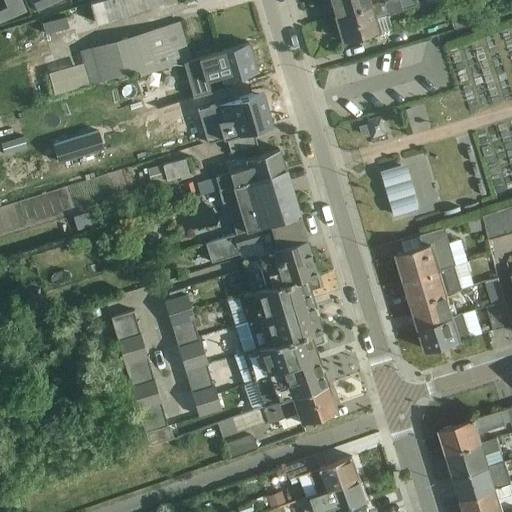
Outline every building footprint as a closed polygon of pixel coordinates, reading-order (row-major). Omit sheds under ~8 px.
[(0,16),(0,18),(24,14),(21,0),(2,0),(4,9),(0,10),(0,16)] [(108,0),(8,31),(14,49),(57,35),(58,36),(169,3),(168,0),(108,0)] [(63,0),(34,0),(31,2),(36,13),(64,1),(63,0)] [(330,0),(336,17),(372,5),(370,0),(330,0)] [(343,41),(359,37),(360,39),(393,30),(389,16),(403,11),(402,10),(416,6),(414,0),(388,0),(372,5),(336,17),(343,41)] [(471,4),(447,11),(451,24),(452,23),(454,30),(476,22),(471,4)] [(89,85),(140,71),(141,77),(184,64),(192,61),(180,22),(80,51),(89,85)] [(233,78),(257,71),(248,45),(192,61),(184,64),(194,98),(213,92),(209,81),(221,77),(224,88),(235,85),(233,78)] [(185,88),(166,94),(169,105),(189,99),(185,88)] [(166,94),(142,100),(145,113),(169,105),(166,94)] [(87,110),(91,128),(119,120),(116,109),(97,115),(94,108),(87,110)] [(381,116),(367,121),(371,139),(387,135),(381,116)] [(51,141),(57,161),(103,148),(97,128),(51,141)] [(252,130),(227,138),(230,153),(257,146),(252,130)] [(0,142),(0,149),(1,155),(25,149),(22,137),(0,142)] [(215,177),(219,191),(286,170),(279,151),(246,161),(248,168),(215,177)] [(194,174),(189,158),(163,165),(167,181),(194,174)] [(406,164),(381,172),(394,217),(419,210),(406,164)] [(237,235),(299,216),(286,170),(219,191),(223,204),(227,203),(237,235)] [(106,178),(110,190),(128,185),(125,173),(106,178)] [(210,175),(197,179),(200,192),(213,188),(210,175)] [(71,194),(79,217),(94,212),(87,190),(71,194)] [(511,205),(482,217),(485,230),(489,240),(511,233),(511,205)] [(241,260),(306,240),(299,216),(237,235),(207,245),(212,263),(240,254),(241,260)] [(482,217),(466,221),(469,234),(485,230),(482,217)] [(398,255),(406,281),(468,262),(462,240),(451,243),(446,228),(402,242),(405,253),(398,255)] [(226,300),(231,315),(309,292),(321,288),(306,240),(241,260),(251,292),(226,300)] [(413,305),(449,294),(474,285),(468,262),(406,281),(413,305)] [(486,281),(493,305),(505,301),(499,277),(486,281)] [(184,290),(166,295),(168,300),(165,301),(172,326),(193,320),(195,319),(187,294),(185,294),(184,290)] [(241,374),(314,347),(325,343),(309,292),(231,315),(244,353),(234,355),(241,374)] [(413,305),(420,328),(455,317),(449,294),(413,305)] [(493,305),(487,307),(494,331),(511,325),(511,323),(505,301),(493,305)] [(111,318),(118,341),(140,334),(134,311),(111,318)] [(427,351),(470,338),(464,314),(455,317),(420,328),(427,351)] [(199,339),(193,320),(172,326),(179,347),(199,339)] [(118,341),(125,365),(148,358),(140,334),(118,341)] [(199,339),(179,347),(186,371),(206,364),(208,364),(201,339),(199,339)] [(253,411),(264,407),(327,385),(314,347),(241,374),(253,411)] [(125,365),(132,387),(154,380),(148,358),(125,365)] [(206,364),(186,371),(192,392),(213,386),(206,364)] [(132,387),(139,410),(161,404),(154,380),(132,387)] [(213,386),(192,392),(199,417),(222,410),(214,385),(213,386)] [(302,423),(336,411),(327,385),(264,407),(269,424),(299,414),(302,423)] [(139,410),(146,432),(168,426),(161,404),(139,410)] [(448,455),(484,443),(481,433),(511,423),(511,407),(440,430),(448,455)] [(174,439),(169,425),(168,426),(146,432),(150,447),(174,439)] [(251,436),(225,445),(230,460),(256,450),(251,436)] [(448,455),(455,477),(505,462),(498,439),(484,443),(448,455)] [(299,477),(307,498),(360,479),(352,458),(320,469),(315,457),(287,467),(291,480),(299,477)] [(462,500),(511,484),(505,462),(455,477),(462,500)] [(336,511),(341,511),(368,502),(360,479),(307,498),(303,500),(307,511),(336,511),(337,511),(336,511)] [(462,500),(465,511),(502,511),(511,509),(511,486),(511,484),(462,500)] [(286,503),(282,492),(267,497),(272,508),(286,503)]
